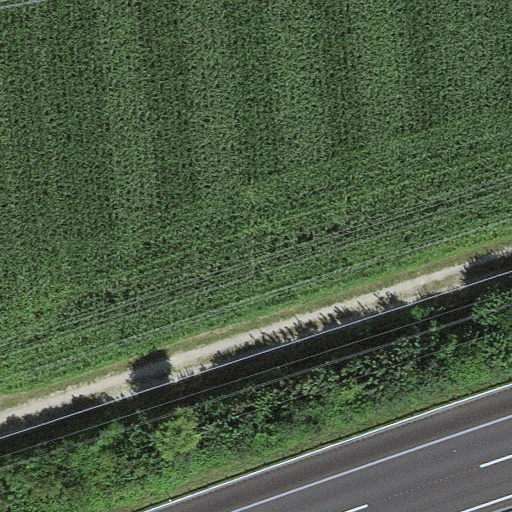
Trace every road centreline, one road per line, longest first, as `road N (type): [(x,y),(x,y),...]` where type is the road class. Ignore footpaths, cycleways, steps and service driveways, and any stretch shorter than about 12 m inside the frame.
road 1 (track): [(0,425),(511,260)]
road 2 (motorway): [(511,455),(348,511)]
